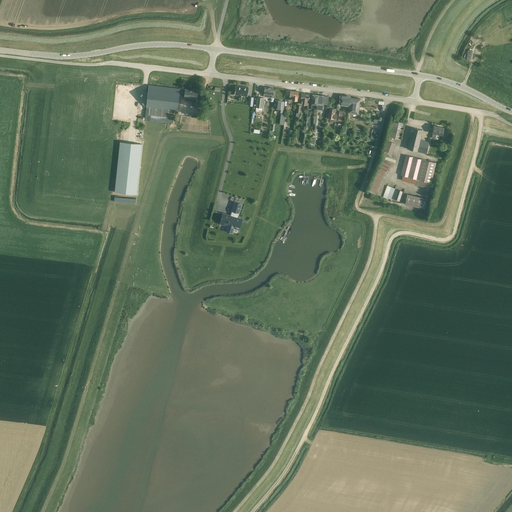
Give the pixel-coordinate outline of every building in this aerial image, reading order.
[(146,107),(145,120),(150,121),(173,124),(173,122),(174,110),(177,111),(179,97),(184,97),(184,98),(188,99),(188,100),(191,100),(192,99),(197,100),(197,95),(198,91),(185,89),(185,90),(180,89),(179,89),(148,85),(148,90),(147,99),(146,107)] [(236,86),(235,95),(247,96),(249,87),(236,86)] [(265,87),(263,97),(273,98),(274,89),(265,87)] [(291,91),(290,96),(290,97),(292,97),(292,100),(297,101),(298,98),(298,92),(291,91)] [(301,94),(301,98),(301,99),(302,99),(301,104),(307,105),(307,100),(308,100),(308,99),(309,94),(301,94)] [(316,106),(316,108),(316,109),(323,110),(324,104),(327,104),(328,97),(318,95),(316,106)] [(350,97),(340,95),(339,105),(349,106),(350,97)] [(360,99),(350,97),(349,106),(348,113),(358,114),(360,99)] [(275,101),(274,105),(274,107),(276,107),(276,110),(278,110),(279,111),(278,112),(282,113),(284,102),(275,101)] [(330,108),(329,113),(328,118),(336,120),(337,116),(334,115),(335,109),(330,108)] [(393,119),(392,124),(389,137),(400,140),(404,122),(393,119)] [(442,134),(443,133),(444,128),(434,126),(432,133),(433,133),(432,138),(435,139),(436,133),(442,134)] [(413,128),(411,132),(407,149),(426,153),(429,142),(420,140),(422,130),(413,128)] [(395,143),(386,140),(383,150),(392,154),(395,143)] [(120,142),(115,192),(137,194),(142,144),(120,142)] [(406,156),(401,175),(402,176),(401,181),(414,184),(414,185),(429,189),(436,164),(406,156)] [(381,162),(368,192),(374,195),(385,172),(388,173),(391,166),(381,162)] [(427,199),(407,194),(404,205),(425,209),(427,199)] [(223,214),(220,223),(228,226),(227,229),(232,231),(233,227),(239,229),(242,220),(237,218),(241,205),(235,203),(231,216),(234,216),(232,220),(230,219),(231,216),(223,214)]
